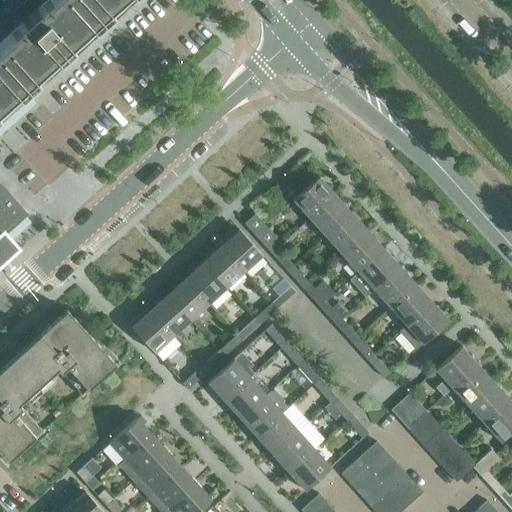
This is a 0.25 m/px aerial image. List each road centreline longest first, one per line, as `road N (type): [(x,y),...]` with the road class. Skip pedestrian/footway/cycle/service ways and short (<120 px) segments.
road 1 (residential): [(92,222),(33,157),(198,8)]
road 2 (tertiary): [(92,222),(291,40)]
road 3 (secondary): [(291,40),(336,90),(435,163)]
road 4 (secondary): [(435,163),(315,19)]
road 5 (tertiary): [(0,306),(92,222)]
